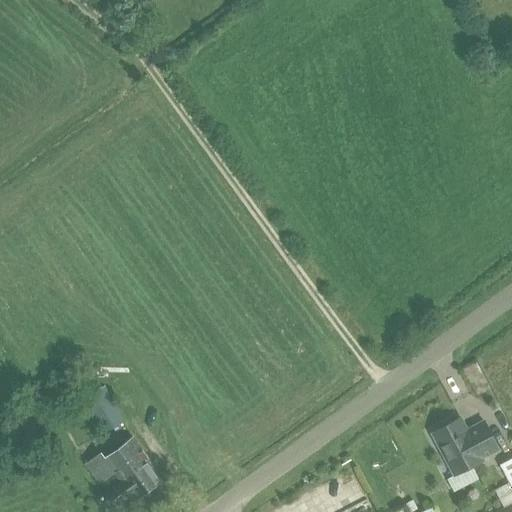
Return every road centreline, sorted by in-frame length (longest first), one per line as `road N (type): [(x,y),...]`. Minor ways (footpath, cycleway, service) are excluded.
road 1 (unknown): [(96,0),(116,14),(377,394)]
road 2 (unclassified): [(216,511),(511,295)]
